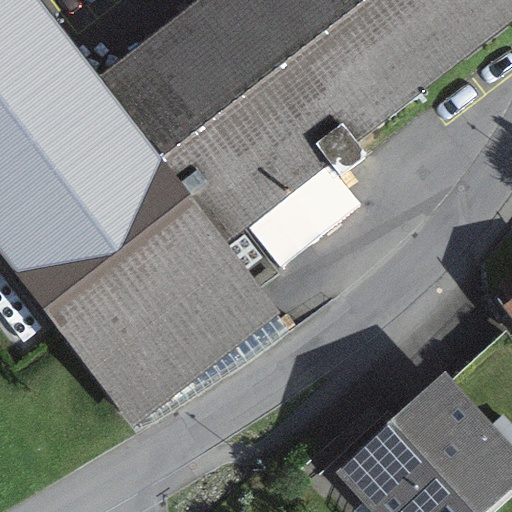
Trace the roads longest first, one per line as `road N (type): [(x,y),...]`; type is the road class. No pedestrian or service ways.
road 1 (residential): [(511,147),(450,235),(386,297),(160,456)]
road 2 (unknown): [(99,0),(0,83)]
